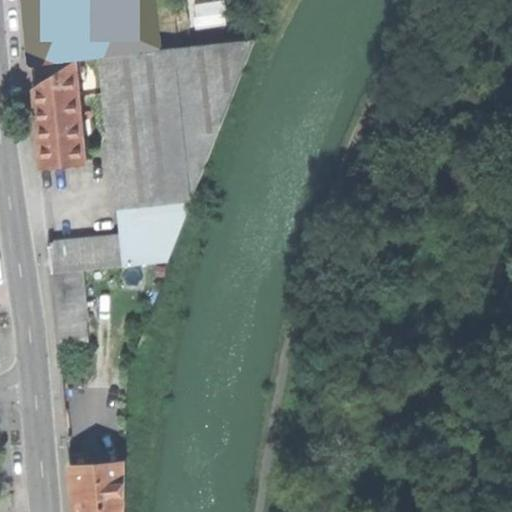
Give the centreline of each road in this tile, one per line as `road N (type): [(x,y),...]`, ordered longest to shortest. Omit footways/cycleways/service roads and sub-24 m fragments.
road 1 (secondary): [(34,378),(0,135)]
road 2 (secondary): [(44,511),(34,378)]
